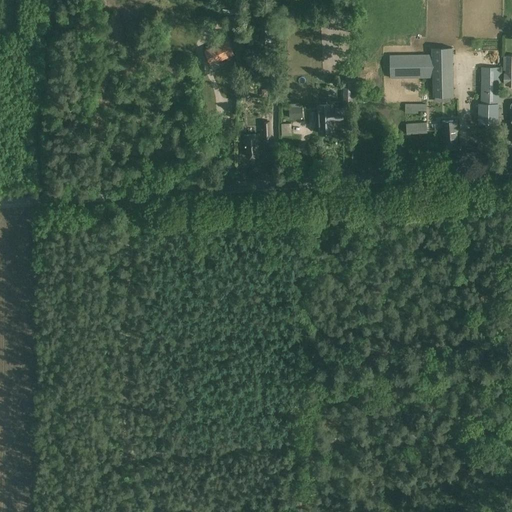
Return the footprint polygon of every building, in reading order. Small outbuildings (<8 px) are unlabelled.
[(260,16),(260,42),(271,42),(271,16),(260,16)] [(212,61),(232,53),(227,42),(207,50),(212,61)] [(433,78),(433,96),(454,96),(453,47),(432,48),(432,54),(390,55),(391,79),(433,78)] [(506,70),(506,84),(511,84),(511,54),(506,55),(506,56),(503,56),(503,65),(504,65),(503,70),(506,70)] [(479,124),(499,124),(500,104),(500,68),(482,67),(481,103),(479,103),(479,124)] [(344,116),(353,116),(353,81),(345,81),(344,116)] [(427,104),(406,103),(405,113),(418,113),(418,110),(427,110),(427,104)] [(289,107),(290,119),(304,118),(303,107),(289,107)] [(344,119),(343,109),(325,109),(325,120),(320,120),(321,133),(334,133),(334,129),(337,129),(336,125),(334,125),(333,120),(344,119)] [(271,139),(271,121),(263,121),(263,139),(271,139)] [(407,123),(407,133),(427,133),(427,123),(407,123)] [(444,131),(445,147),(458,146),(457,131),(444,131)] [(247,142),(248,156),(259,156),(258,142),(260,142),(259,134),(245,135),(245,142),(247,142)]
